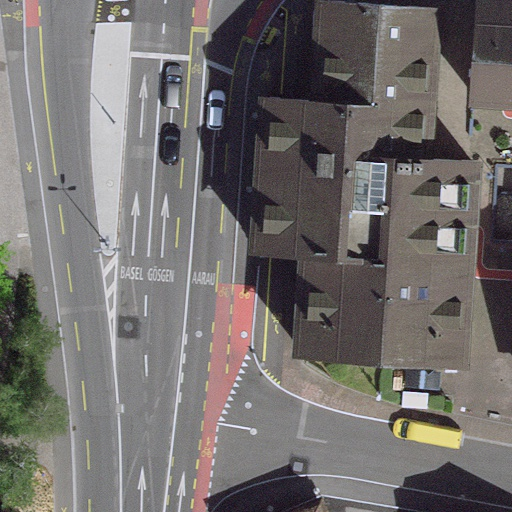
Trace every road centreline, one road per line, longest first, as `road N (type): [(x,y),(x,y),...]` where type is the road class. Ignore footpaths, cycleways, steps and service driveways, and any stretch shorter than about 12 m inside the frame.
road 1 (primary): [(126,413),(120,252),(137,0)]
road 2 (residential): [(511,473),(126,413)]
